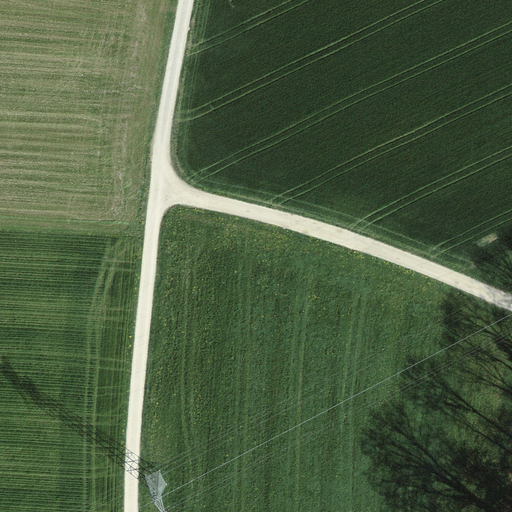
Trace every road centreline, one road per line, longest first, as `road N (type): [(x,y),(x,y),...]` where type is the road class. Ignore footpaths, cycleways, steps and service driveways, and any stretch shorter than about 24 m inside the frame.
road 1 (track): [(127,511),(163,118),(184,0)]
road 2 (track): [(511,303),(359,241),(157,186)]
